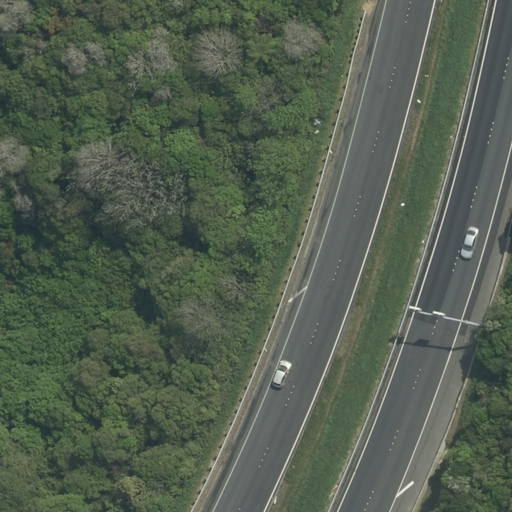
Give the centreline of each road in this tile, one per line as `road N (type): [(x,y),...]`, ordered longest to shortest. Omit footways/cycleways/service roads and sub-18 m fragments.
road 1 (motorway): [(235,511),(295,387),(371,148),(407,0)]
road 2 (motorway): [(511,41),(454,268),(362,511)]
